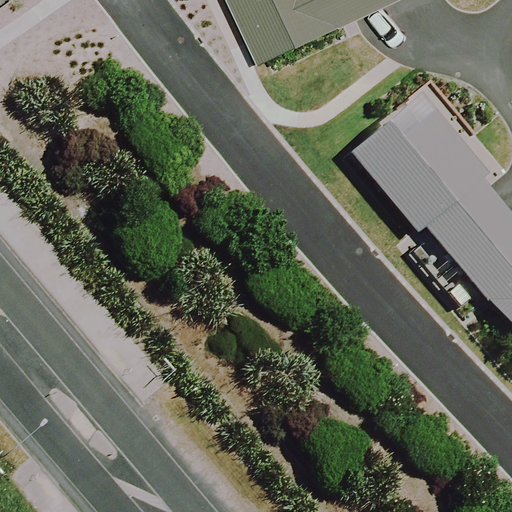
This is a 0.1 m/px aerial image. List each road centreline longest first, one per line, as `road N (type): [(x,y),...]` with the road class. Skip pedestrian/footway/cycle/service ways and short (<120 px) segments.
road 1 (residential): [(167,511),(0,314)]
road 2 (residential): [(511,4),(481,62),(511,110)]
